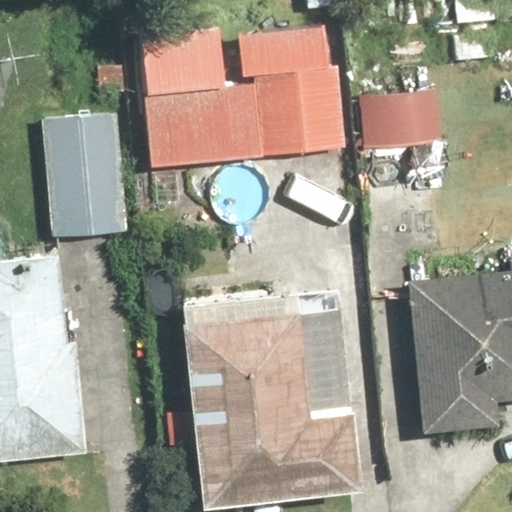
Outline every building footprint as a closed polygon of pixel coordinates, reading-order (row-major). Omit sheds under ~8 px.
[(147,34),(162,166),(350,146),(335,13),(147,34)] [(368,93),(369,145),(429,144),(427,92),(368,93)] [(123,111),(47,116),(56,234),(131,228),(123,111)] [(83,252),(0,256),(0,457),(94,452),(83,252)] [(511,262),(430,263),(430,428),(510,428),(511,428),(511,262)] [(197,323),(215,501),(375,485),(368,409),(361,409),(348,280),(187,296),(190,324),(197,323)]
